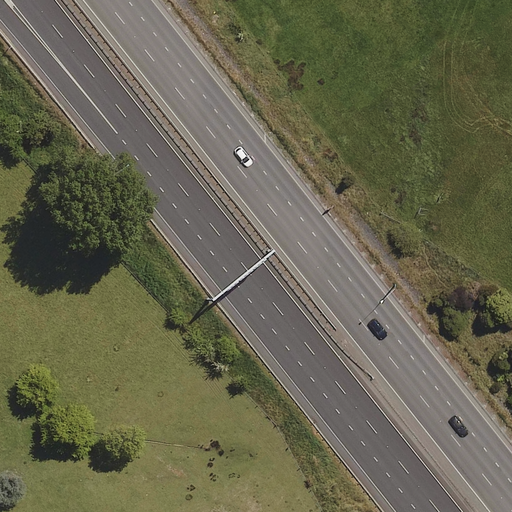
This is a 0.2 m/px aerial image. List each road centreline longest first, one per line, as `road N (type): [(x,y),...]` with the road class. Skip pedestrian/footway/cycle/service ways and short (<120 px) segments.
road 1 (motorway): [(104,0),(511,511)]
road 2 (motorway): [(247,270),(187,234),(0,6)]
road 3 (motorway): [(247,270),(30,0)]
road 4 (motorway): [(439,511),(247,270)]
